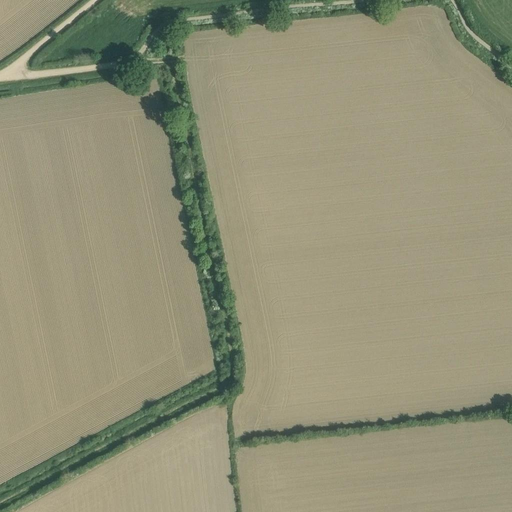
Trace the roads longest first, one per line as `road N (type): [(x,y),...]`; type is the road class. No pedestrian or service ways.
road 1 (unclassified): [(0,78),(134,62)]
road 2 (track): [(96,0),(0,75)]
